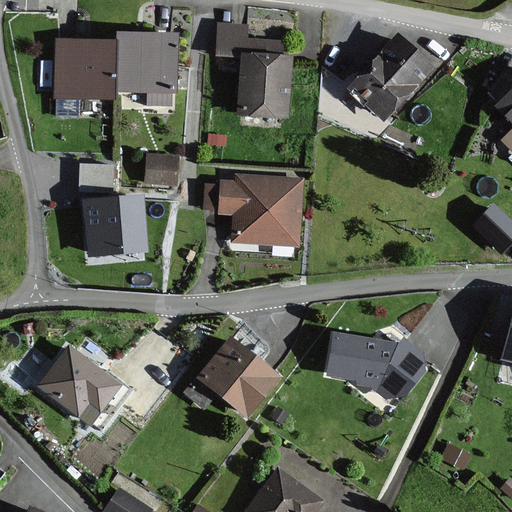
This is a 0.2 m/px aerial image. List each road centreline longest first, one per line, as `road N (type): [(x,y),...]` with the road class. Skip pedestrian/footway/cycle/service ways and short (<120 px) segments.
road 1 (residential): [(34,298),(197,306),(511,276)]
road 2 (residential): [(0,67),(30,191),(34,298)]
road 3 (residential): [(511,38),(332,0)]
